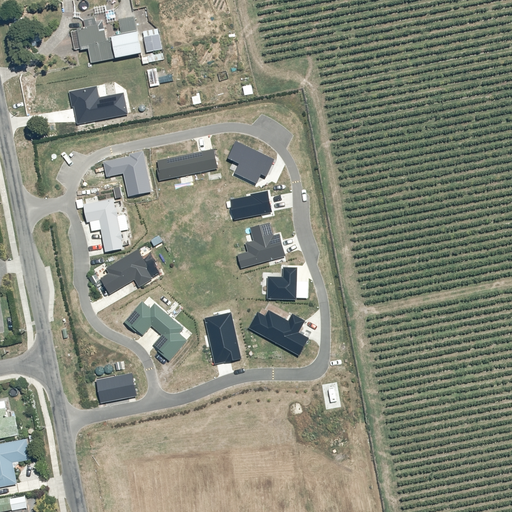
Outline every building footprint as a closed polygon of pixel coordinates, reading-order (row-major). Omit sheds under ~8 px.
[(80,53),(89,50),(91,66),(142,57),(134,18),(118,20),(121,36),(106,39),(102,22),(95,19),(84,21),(84,28),(76,30),(80,53)] [(143,31),(147,52),(163,49),(162,48),(158,28),(143,31)] [(163,52),(141,57),(143,64),(165,59),(163,52)] [(161,74),(162,75),(158,76),(156,68),(146,70),(147,75),(150,86),(161,83),(160,82),(174,78),(173,72),(166,74),(166,73),(161,74)] [(96,88),(71,93),(73,105),(78,104),(78,108),(76,109),(79,123),(126,113),(123,94),(98,99),(96,88)] [(275,158),(235,141),(228,158),(238,163),(234,173),(256,183),(260,174),(267,177),(275,158)] [(214,149),(159,161),(163,180),(219,169),(214,149)] [(252,196),(232,200),(236,221),(275,213),(270,190),(251,194),(252,196)] [(114,199),(85,204),(89,222),(100,220),(106,253),(125,250),(121,232),(130,230),(127,215),(118,217),(114,199)] [(274,235),(270,222),(251,228),(254,241),(247,243),(250,254),(240,256),(243,267),(286,256),(280,233),(274,235)] [(110,273),(102,278),(111,295),(136,280),(140,287),(154,279),(148,269),(148,265),(139,250),(107,268),(110,273)] [(284,277),(270,277),(269,298),(297,300),(298,268),(284,268),(284,277)] [(143,301),(125,322),(143,337),(152,327),(161,335),(154,344),(161,350),(159,352),(171,362),(188,341),(180,334),(184,329),(156,305),(152,309),(143,301)] [(258,311),(248,328),(300,355),(309,339),(299,333),(305,321),(294,315),(290,322),(269,311),(266,315),(258,311)] [(232,312),(206,318),(217,366),(243,360),(232,312)] [(134,372),(97,380),(102,403),(138,396),(134,372)] [(0,406),(0,439),(23,435),(20,415),(11,417),(9,404),(0,406)] [(0,488),(21,485),(18,469),(23,462),(35,460),(31,439),(0,444),(0,488)]
